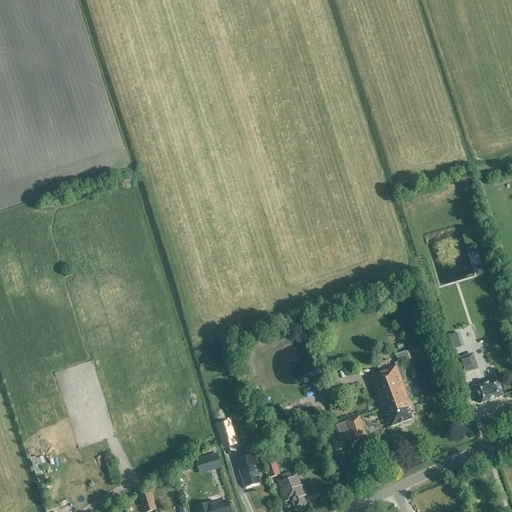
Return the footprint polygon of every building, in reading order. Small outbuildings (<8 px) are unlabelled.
[(473,244),(476,255),(481,253),(479,242),(473,244)] [(477,341),(490,342),(490,335),(479,335),(480,323),(467,322),(467,337),(478,338),(477,341)] [(448,336),(450,343),(462,339),(459,332),(448,336)] [(394,365),(394,366),(381,371),(401,424),(412,420),(408,409),(412,407),(409,400),(411,400),(412,398),(400,365),(410,361),(409,360),(412,359),(409,351),(406,353),(406,352),(395,356),(398,363),(394,365)] [(462,374),(475,370),(470,355),(457,359),(462,374)] [(401,424),(381,371),(376,373),(377,376),(369,379),(382,415),(386,414),(391,428),(401,424)] [(475,387),(481,404),(503,396),(498,380),(475,387)] [(296,417),(307,413),(303,403),(292,407),(281,411),(282,416),(284,421),(296,417)] [(344,423),(350,440),(365,435),(358,417),(344,423)] [(244,443),(239,431),(232,434),(237,446),(244,443)] [(202,459),(206,473),(220,469),(216,455),(202,459)] [(244,489),(261,484),(252,455),(235,460),(244,489)] [(266,473),(270,483),(274,482),(273,480),(277,479),(276,475),(277,475),(274,465),(266,468),(268,473),(266,473)] [(303,497),(306,495),(303,488),(302,488),(296,473),(277,481),(286,501),(291,499),(296,509),(306,504),(303,497)] [(153,487),(155,492),(166,487),(164,482),(153,487)] [(138,497),(142,511),(151,511),(157,510),(152,493),(138,497)] [(55,511),(66,511),(62,502),(53,505),(55,511)] [(231,511),(228,502),(222,504),(210,507),(210,505),(196,509),(196,511),(231,511)]
